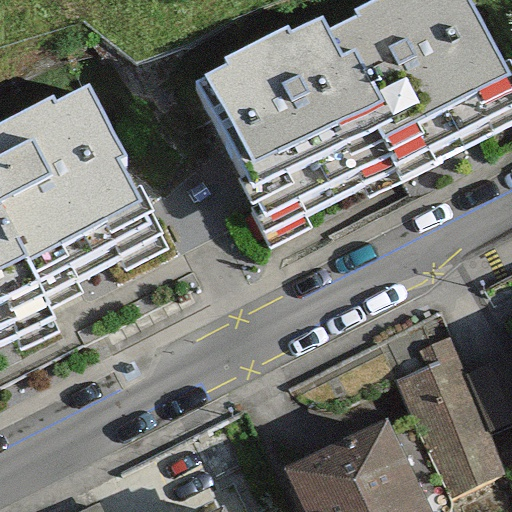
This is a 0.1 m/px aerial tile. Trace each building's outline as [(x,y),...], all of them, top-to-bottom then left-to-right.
[(511,80),(476,0),(419,0),(204,95),(273,249),(511,142),(511,80)] [(0,148),(0,354),(62,327),(48,304),(171,246),(93,106),(0,148)] [(462,353),(402,379),(455,499),(500,479),(478,428),(511,412),(511,358),(472,376),(462,353)] [(442,511),(403,419),(292,465),(311,511),(442,511)] [(231,511),(226,502),(204,511),(231,511)]
